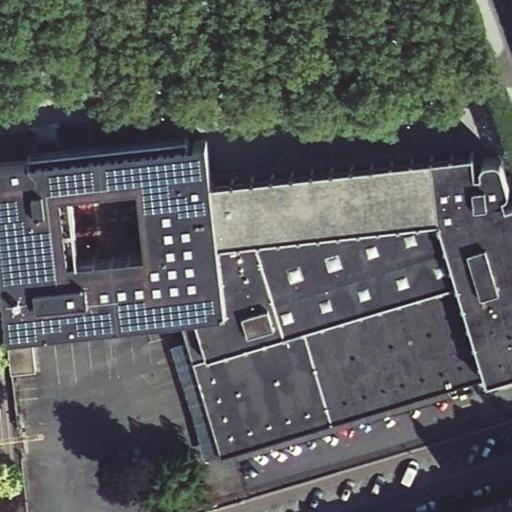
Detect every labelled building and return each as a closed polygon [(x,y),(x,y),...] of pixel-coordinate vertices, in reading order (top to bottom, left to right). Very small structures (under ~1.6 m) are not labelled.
[(227,311),(212,180),(208,140),(69,157),(66,156),(61,148),(38,150),(36,159),(35,161),(33,162),(0,165),(0,248),(10,337),(34,334),(196,315),(227,311)] [(227,311),(196,315),(231,435),(483,360),(487,374),(489,379),(511,372),(511,201),(509,202),(506,194),(509,192),(510,190),(511,187),(507,173),(504,163),(501,160),(498,158),(494,158),(490,159),(487,161),(484,163),(483,166),(483,170),(477,171),(475,151),(212,180),(227,311)] [(231,435),(196,315),(182,320),(222,454),(487,374),(483,360),(231,435)] [(38,370),(34,334),(10,337),(14,373),(38,370)] [(511,511),(511,505),(510,500),(470,511),(511,511)]
